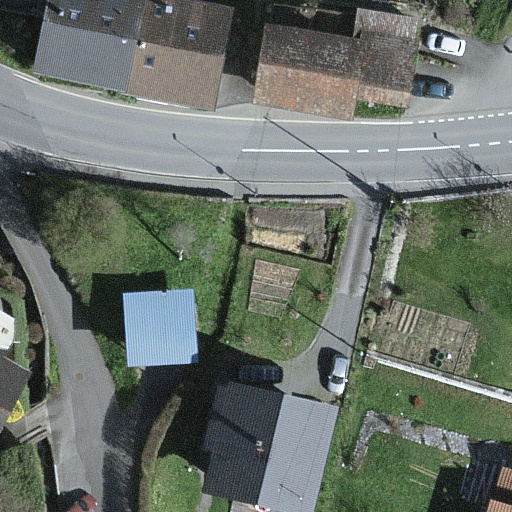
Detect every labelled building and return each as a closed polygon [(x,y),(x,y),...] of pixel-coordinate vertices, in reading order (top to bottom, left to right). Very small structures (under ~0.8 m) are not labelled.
[(61,0),(48,66),(138,83),(154,0),(61,0)] [(216,98),(233,8),(190,0),(154,0),(138,83),(216,98)] [(271,119),(362,118),(364,101),(410,107),(421,19),(359,12),(356,38),(275,29),(265,108),(272,108),(271,119)] [(196,281),(126,282),(127,356),(197,355),(196,281)] [(0,411),(22,372),(0,359),(0,347),(15,323),(0,314),(0,411)] [(314,511),(343,416),(240,385),(237,394),(224,390),(204,457),(217,460),(208,489),(287,511),(314,511)] [(511,511),(511,473),(510,473),(499,511),(511,511)]
